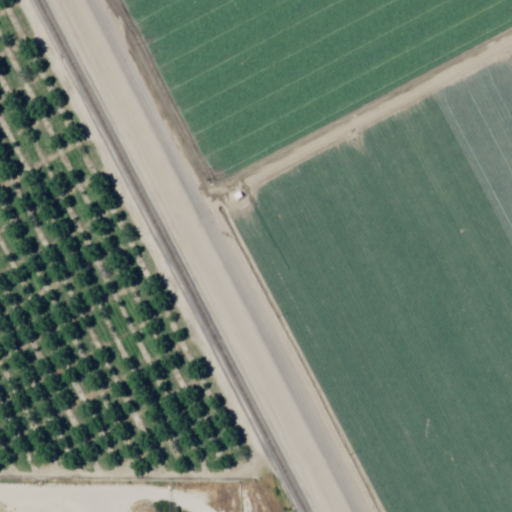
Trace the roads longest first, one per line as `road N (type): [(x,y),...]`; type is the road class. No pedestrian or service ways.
road 1 (tertiary): [(101,0),(365,511)]
road 2 (track): [(139,511),(135,504),(0,496)]
